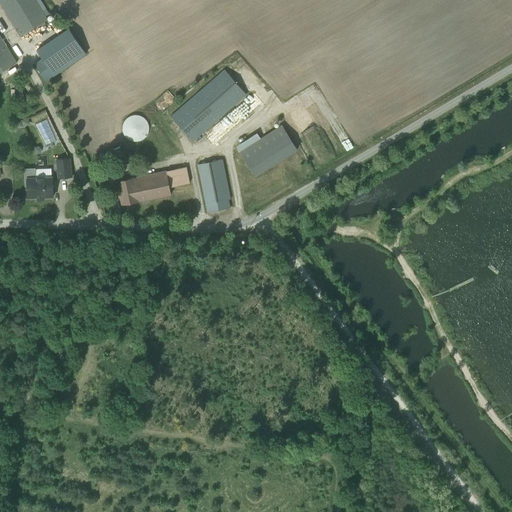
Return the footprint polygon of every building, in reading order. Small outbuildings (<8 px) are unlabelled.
[(0,0),(0,4),(20,37),(48,20),(35,0),(0,0)] [(40,60),(34,63),(46,81),(86,53),(69,28),(37,50),(41,56),(42,58),(40,60)] [(0,72),(17,62),(0,34),(0,72)] [(225,69),(170,116),(192,142),(247,95),(225,69)] [(126,103),(129,112),(141,107),(137,98),(126,103)] [(147,123),(147,122),(146,118),(144,115),(142,114),(140,113),(138,112),(136,112),(132,113),(130,114),(128,115),(126,118),(125,122),(126,126),(127,128),(128,130),(131,132),(135,133),(137,133),(140,132),(143,130),(145,129),(146,127),(146,125),(147,123)] [(230,117),(218,128),(216,126),(206,134),(216,145),(238,127),(230,117)] [(47,120),(39,123),(45,141),(54,138),(47,120)] [(297,149),(291,141),(282,125),(239,152),(255,176),(297,149)] [(108,165),(103,153),(96,156),(102,168),(108,165)] [(128,164),(123,153),(113,158),(114,162),(109,164),(112,171),(128,164)] [(56,159),(57,169),(58,179),(71,177),(69,158),(56,159)] [(197,164),(205,202),(207,212),(229,208),(228,200),(230,199),(222,159),(197,164)] [(117,182),(119,195),(121,204),(171,194),(169,187),(189,183),(187,174),(185,167),(117,182)] [(52,177),(35,178),(35,168),(24,168),(24,186),(27,186),(27,197),(37,197),(37,199),(44,199),(43,197),(53,197),(52,177)]
